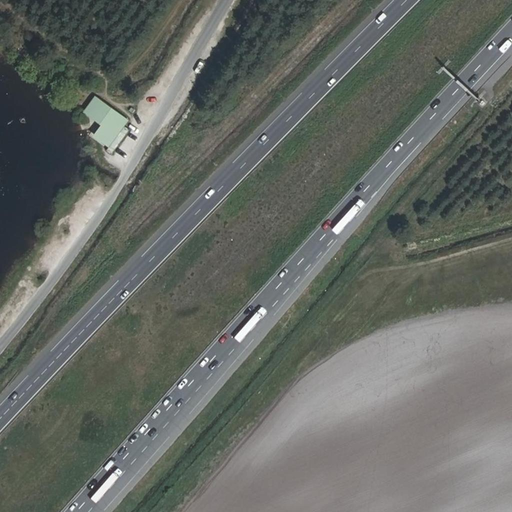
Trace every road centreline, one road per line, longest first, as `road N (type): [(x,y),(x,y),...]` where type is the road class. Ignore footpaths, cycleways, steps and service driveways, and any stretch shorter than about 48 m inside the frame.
road 1 (motorway): [(410,0),(0,420)]
road 2 (unclassified): [(228,0),(130,176),(0,344)]
road 3 (motorway): [(78,511),(307,254)]
road 4 (motorway): [(93,511),(307,254)]
road 5 (motorway): [(307,254),(511,31)]
